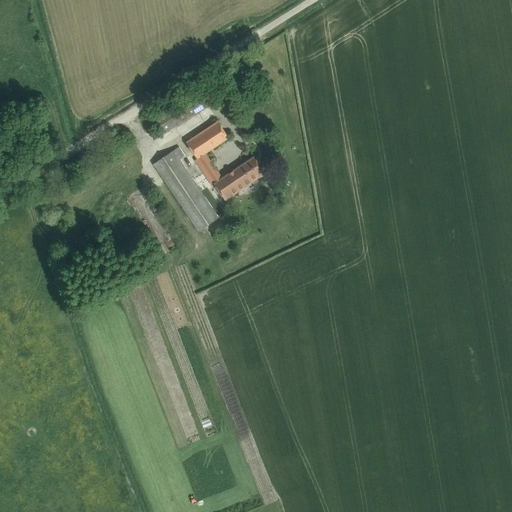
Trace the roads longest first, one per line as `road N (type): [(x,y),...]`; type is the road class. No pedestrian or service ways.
road 1 (unclassified): [(112,125),(310,0)]
road 2 (track): [(0,193),(112,125)]
